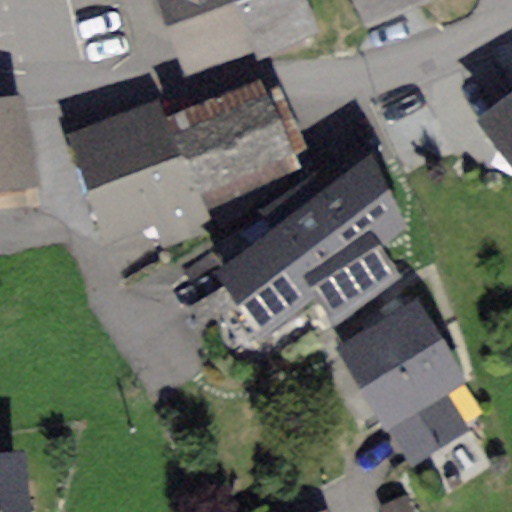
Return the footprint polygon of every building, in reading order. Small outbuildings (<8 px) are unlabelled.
[(136,0),(170,81),(234,59),(240,69),(307,36),(290,0),(136,0)] [(413,0),(329,0),(343,30),(413,0)] [(245,89),(151,126),(189,220),(285,179),(269,146),(291,137),(272,92),(251,101),(245,89)] [(511,98),(462,137),(511,200),(511,98)] [(0,109),(0,211),(25,208),(12,108),(0,109)] [(185,225),(141,110),(52,143),(97,259),(185,225)] [(354,154),(308,185),(325,208),(337,199),(359,231),(393,209),(354,154)] [(300,190),(202,251),(254,351),(300,322),(313,338),(381,292),(337,223),(323,232),(300,190)] [(399,312),(316,367),(365,447),(378,439),(397,474),(457,436),(437,406),(454,394),(399,312)] [(0,511),(25,511),(21,469),(0,470),(0,511)]
